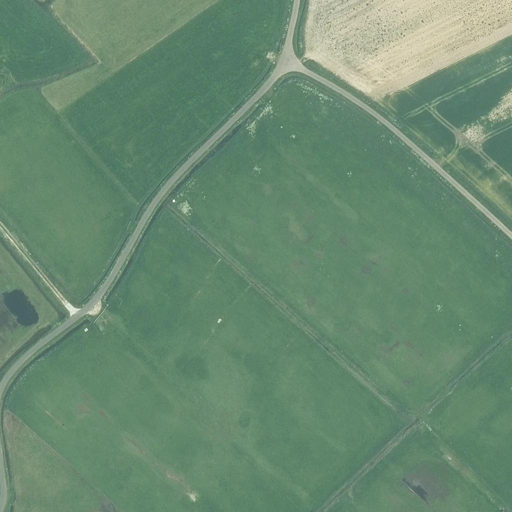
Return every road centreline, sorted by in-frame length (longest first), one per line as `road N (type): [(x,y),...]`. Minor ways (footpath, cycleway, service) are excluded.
road 1 (unclassified): [(0,392),(33,352),(97,301),(182,172),(289,62)]
road 2 (unclassified): [(289,62),(391,127),(511,239)]
road 3 (track): [(78,317),(0,224)]
